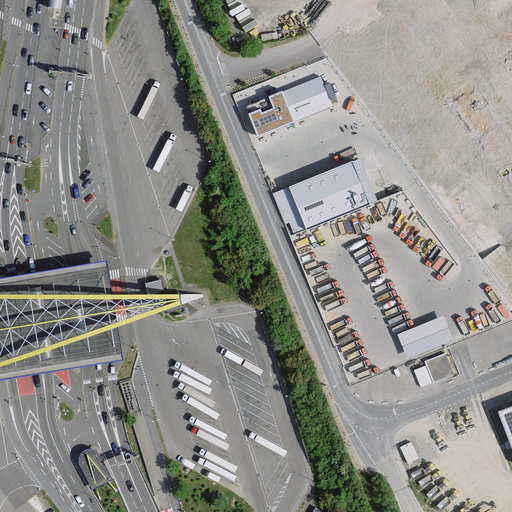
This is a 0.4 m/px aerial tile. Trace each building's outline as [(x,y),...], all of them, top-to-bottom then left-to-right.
[(62,0),(50,0),(50,9),(62,10),(62,0)] [(511,0),(467,0),(491,31),(430,76),(390,23),(384,13),(349,41),(329,56),(511,299),(511,0)] [(382,0),(377,4),(384,13),(390,23),(421,0),(382,0)] [(417,41),(454,13),(443,0),(431,0),(403,22),(417,41)] [(320,45),(329,56),(349,41),(340,30),(320,45)] [(321,76),(283,91),(295,121),(333,106),(321,76)] [(330,97),(337,94),(332,80),(325,82),(330,97)] [(246,106),(258,136),(295,121),(283,91),(246,106)] [(353,161),(290,186),(307,229),(371,203),(353,161)] [(307,229),(290,186),(273,193),(291,236),(307,229)] [(0,379),(1,380),(11,378),(38,374),(48,372),(53,371),(88,366),(101,364),(114,362),(123,360),(107,262),(99,263),(85,265),(72,267),(67,268),(34,274),(25,275),(19,276),(15,277),(7,278),(0,279),(0,379)] [(123,278),(117,279),(120,298),(127,297),(123,278)] [(203,295),(165,295),(167,309),(204,296),(203,295)] [(444,316),(399,334),(408,357),(453,338),(444,316)] [(425,361),(433,381),(454,374),(446,353),(425,361)] [(511,406),(499,411),(511,445),(511,406)] [(412,442),(401,447),(409,464),(420,459),(412,442)] [(82,465),(92,484),(109,475),(99,456),(82,465)]
